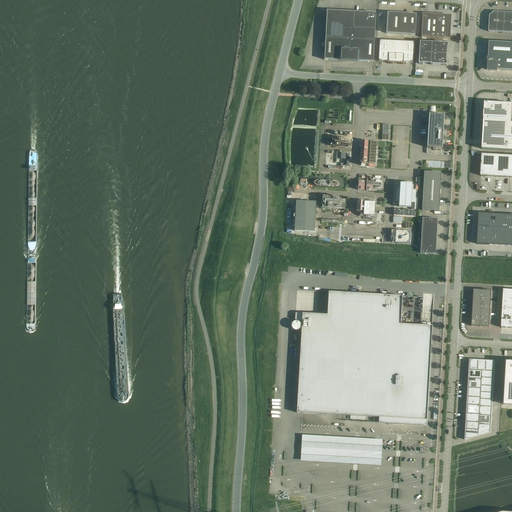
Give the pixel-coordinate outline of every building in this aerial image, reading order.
[(325,38),(324,60),(340,61),(340,62),(357,62),(373,62),(374,40),(376,13),(327,11),(325,38)] [(490,16),(489,22),(497,22),(498,12),(494,12),(490,16)] [(416,15),(387,13),(386,34),(415,35),(416,15)] [(431,38),(431,26),(432,14),(423,14),(421,37),(431,38)] [(441,15),(432,14),(431,26),(441,27),(441,15)] [(441,27),(450,27),(451,15),(441,15),(441,27)] [(489,32),(497,32),(497,22),(489,22),(489,32)] [(450,27),(441,27),(431,26),(431,38),(449,39),(450,27)] [(414,43),(379,41),(378,61),(388,62),(388,63),(404,64),(404,63),(403,63),(413,63),(414,43)] [(422,64),(430,64),(430,65),(446,66),(446,62),(446,48),(447,48),(447,44),(419,42),(418,64),(422,64)] [(497,70),(511,70),(511,43),(489,42),(488,58),(487,58),(487,62),(489,62),(489,71),(497,71),(497,70)] [(484,118),(482,150),(486,150),(511,151),(511,123),(511,114),(511,104),(492,103),(489,103),(488,103),(488,104),(486,104),(485,108),(484,108),(484,109),(484,111),(484,118)] [(442,149),(442,148),(444,116),(429,115),(427,147),(427,148),(442,149)] [(368,142),(361,141),(360,162),(361,162),(361,166),(365,166),(365,162),(367,162),(368,142)] [(340,164),(340,166),(346,166),(349,166),(350,154),(341,154),(341,157),(347,158),(347,164),(340,164)] [(511,156),(482,155),(481,176),(511,177),(511,156)] [(439,211),(440,188),(441,173),(424,172),(422,210),(439,211)] [(366,182),(366,191),(372,191),(372,188),(375,188),(375,186),(378,186),(379,184),(372,183),(372,182),(366,182)] [(339,197),(322,196),(322,208),(345,210),(345,201),(340,201),(340,199),(339,199),(339,197)] [(316,202),(296,201),(294,231),(314,232),(316,202)] [(511,246),(511,215),(479,213),(477,244),(511,246)] [(421,234),(437,234),(437,219),(422,218),(421,234)] [(396,231),(395,243),(406,244),(409,241),(410,235),(407,232),(396,231)] [(437,234),(421,234),(421,244),(436,244),(437,234)] [(435,254),(436,244),(421,244),(420,254),(435,254)] [(295,314),(295,320),(302,321),(297,413),(350,416),(350,420),(366,421),(366,417),(379,418),(379,423),(426,426),(426,420),(432,326),(400,324),(402,297),(381,295),(382,286),(376,286),(375,295),(328,292),(327,315),(295,314)] [(482,298),(483,290),(474,290),(473,297),(482,298)] [(483,290),(482,298),(491,298),(492,291),(483,290)] [(480,327),(481,320),(481,319),(472,319),(472,326),(480,327)] [(489,327),(490,320),(481,319),(481,320),(480,327),(489,327)] [(469,370),(477,370),(478,360),(470,360),(469,370)] [(486,361),(478,360),(477,370),(483,371),(486,371),(486,361)] [(486,371),(494,371),(495,361),(486,361),(486,371)] [(469,370),(468,379),(482,380),(483,378),(483,371),(477,370),(469,370)] [(468,379),(468,388),(482,388),(482,385),(482,380),(468,379)] [(468,388),(467,397),(481,397),(482,392),(482,388),(468,388)] [(467,406),(480,406),(481,406),(481,399),(481,397),(467,397),(467,406)] [(467,406),(466,414),(479,414),(480,406),(467,406)] [(492,416),(492,407),(481,406),(480,406),(479,414),(479,415),(492,416)] [(466,414),(466,422),(479,422),(479,415),(479,414),(466,414)] [(491,425),(492,416),(479,415),(479,422),(479,424),(491,425)] [(466,422),(465,430),(479,431),(479,424),(479,422),(466,422)] [(491,425),(479,424),(479,431),(478,437),(491,433),(491,425)] [(479,431),(465,430),(465,440),(478,437),(479,431)] [(382,440),(302,436),(301,448),(300,461),(356,464),(380,465),(381,453),(382,440)]
